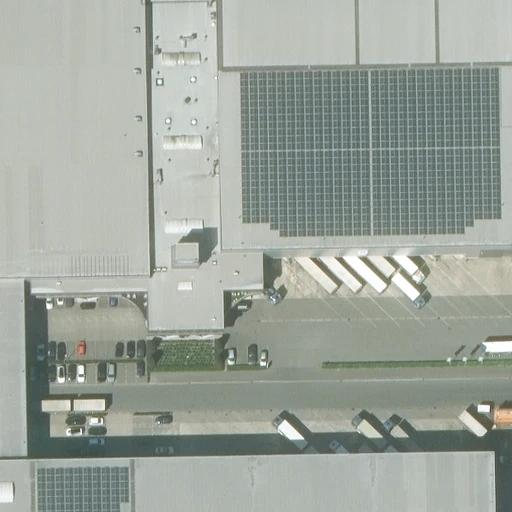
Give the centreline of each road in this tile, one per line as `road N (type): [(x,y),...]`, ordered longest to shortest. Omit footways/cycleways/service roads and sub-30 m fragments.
road 1 (unclassified): [(0,395),(511,389)]
road 2 (unknown): [(283,392),(282,339),(296,315),(511,319)]
